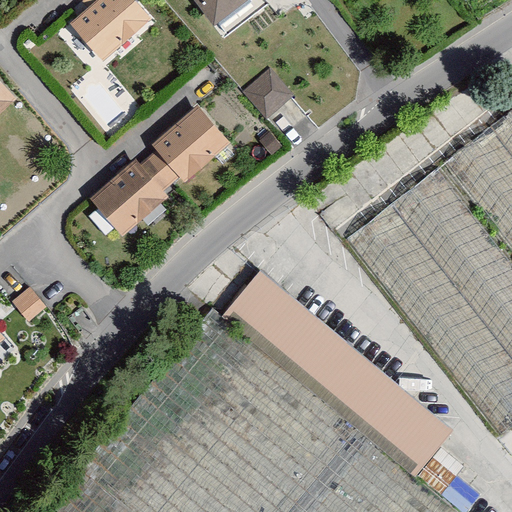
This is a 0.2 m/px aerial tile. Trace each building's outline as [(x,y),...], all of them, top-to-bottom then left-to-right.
[(132,0),(108,0),(73,30),(105,67),(154,26),(132,0)] [(196,0),(220,30),(258,0),(196,0)] [(295,102),(271,74),(244,97),(268,125),(295,102)] [(0,82),(0,118),(18,102),(0,82)] [(511,104),(339,235),(503,434),(511,426),(511,104)] [(199,111),(92,205),(127,244),(233,150),(199,111)] [(23,317),(41,302),(31,291),(13,307),(23,317)] [(475,511),(426,471),(226,301),(51,511),(475,511)] [(0,368),(16,355),(0,335),(0,368)]
